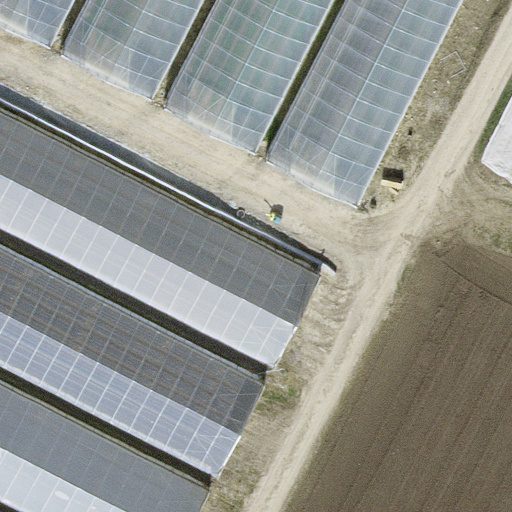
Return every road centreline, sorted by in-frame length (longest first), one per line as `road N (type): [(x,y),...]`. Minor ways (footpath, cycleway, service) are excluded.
road 1 (track): [(511,30),(263,511)]
road 2 (track): [(390,262),(0,62)]
